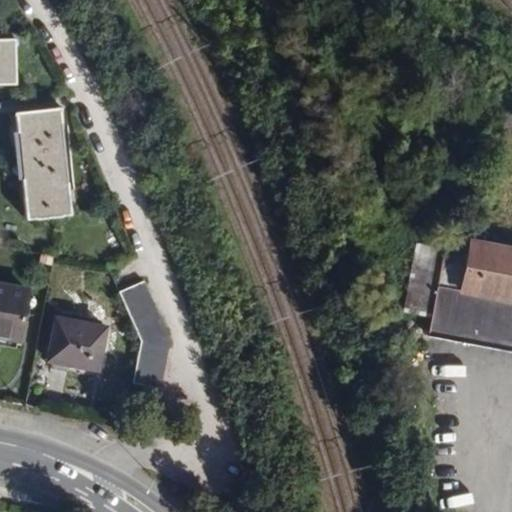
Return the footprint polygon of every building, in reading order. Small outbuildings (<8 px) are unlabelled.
[(0,84),(13,84),(11,41),(0,41),(0,84)] [(69,213),(57,108),(13,113),(18,155),(19,162),(26,218),(69,213)] [(511,143),(511,112),(505,109),(491,131),(511,143)] [(511,248),(470,241),(469,248),(445,242),(444,248),(437,287),(511,300),(511,248)] [(437,287),(444,248),(417,244),(403,314),(430,318),(437,287)] [(168,341),(143,282),(118,294),(137,338),(138,343),(132,385),(160,389),(168,341)] [(0,335),(17,338),(26,291),(0,286),(0,335)] [(511,300),(437,287),(430,318),(427,332),(511,347),(511,300)] [(95,370),(103,327),(54,318),(47,361),(95,370)]
